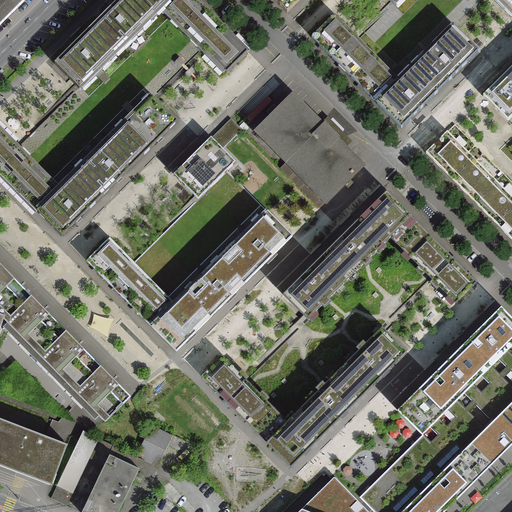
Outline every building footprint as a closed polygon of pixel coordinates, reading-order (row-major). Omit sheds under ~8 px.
[(0,0),(0,24),(24,0),(0,0)] [(171,0),(118,0),(108,10),(102,16),(129,43),(163,9),(171,0)] [(171,0),(163,9),(191,37),(216,12),(203,0),(171,0)] [(267,0),(284,17),(301,0),(267,0)] [(382,0),(393,11),(404,0),(382,0)] [(511,0),(492,0),(511,19),(511,17),(511,0)] [(216,12),(191,37),(225,71),(250,46),(229,25),(216,12)] [(129,43),(102,16),(73,45),(57,61),(83,88),(129,43)] [(354,40),(333,19),(310,42),(320,52),(331,63),(354,40)] [(453,25),(413,65),(439,91),(456,75),(479,51),(453,25)] [(375,61),(354,40),(331,63),(341,73),(352,84),(375,61)] [(396,81),(375,61),(352,84),(362,93),(373,105),(396,81)] [(396,81),(373,105),(399,131),(415,115),(439,91),(413,65),(396,81)] [(511,72),(488,97),(511,119),(511,118),(511,72)] [(369,163),(292,87),(250,130),(327,206),(369,163)] [(182,118),(155,91),(116,130),(143,157),(162,138),(182,118)] [(231,117),(215,134),(226,145),(243,129),(231,117)] [(38,207),(62,184),(0,121),(0,169),(6,176),(38,207)] [(143,157),(116,130),(77,169),(104,196),(121,179),(143,157)] [(511,191),(451,130),(428,152),(511,237),(511,191)] [(196,152),(219,175),(238,157),(226,145),(215,134),(210,138),(196,152)] [(177,171),(201,194),(219,175),(196,152),(180,168),(177,171)] [(104,196),(77,169),(62,184),(38,207),(64,234),(80,219),(104,196)] [(486,279),(397,186),(288,289),(317,319),(394,247),(453,310),(486,279)] [(270,207),(231,245),(257,272),(273,256),(296,233),(270,207)] [(132,259),(111,238),(89,259),(97,267),(110,280),(132,259)] [(231,245),(191,284),(218,311),(232,296),(257,272),(231,245)] [(153,280),(132,259),(110,280),(117,287),(131,301),(153,280)] [(0,308),(23,286),(20,283),(0,262),(0,308)] [(174,301),(153,280),(131,301),(136,306),(152,323),(174,301)] [(174,301),(152,323),(178,349),(191,337),(218,311),(191,284),(174,301)] [(32,346),(58,321),(46,309),(23,286),(0,308),(0,313),(1,315),(32,346)] [(426,440),(364,501),(374,511),(440,511),(511,441),(511,307),(506,301),(396,409),(426,440)] [(52,485),(67,444),(53,439),(46,436),(0,418),(0,319),(1,315),(0,314),(0,466),(37,480),(45,483),(52,485)] [(393,373),(417,350),(385,318),(290,410),(227,346),(199,374),(231,407),(294,470),(314,451),(356,409),(393,373)] [(68,383),(94,358),(81,345),(58,321),(32,346),(68,383)] [(106,422),(132,397),(126,391),(115,380),(94,358),(68,383),(82,398),(100,416),(106,422)] [(0,390),(74,420),(15,359),(0,374),(0,390)] [(138,456),(159,466),(173,435),(152,425),(138,456)] [(98,438),(82,432),(53,499),(69,506),(98,438)] [(107,460),(112,444),(99,440),(93,456),(107,460)] [(144,461),(113,446),(110,451),(141,466),(144,461)] [(117,460),(110,457),(105,467),(84,511),(119,511),(139,470),(117,460)] [(335,475),(298,511),(374,511),(364,501),(335,475)]
